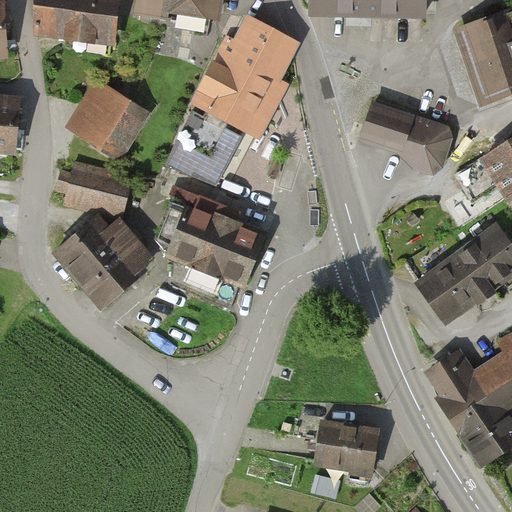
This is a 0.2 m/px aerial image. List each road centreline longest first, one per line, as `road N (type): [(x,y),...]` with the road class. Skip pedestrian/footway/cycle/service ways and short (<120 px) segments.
road 1 (residential): [(232,414),(169,387),(98,339),(52,296),(34,262),(40,139),(20,0)]
road 2 (secondary): [(479,511),(425,423),(362,256)]
road 3 (secondary): [(362,256),(311,59),(287,0)]
road 4 (residential): [(362,256),(299,282),(274,305),(232,414)]
